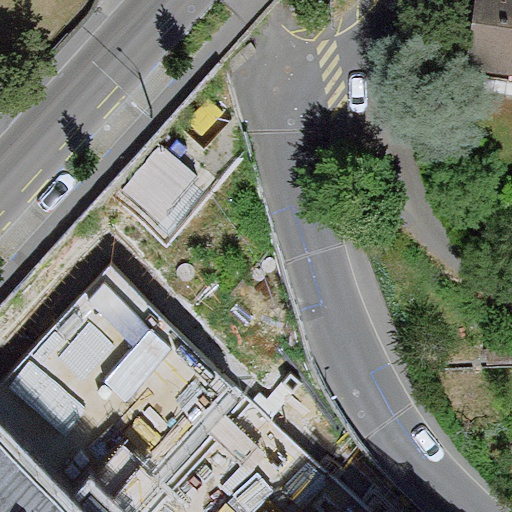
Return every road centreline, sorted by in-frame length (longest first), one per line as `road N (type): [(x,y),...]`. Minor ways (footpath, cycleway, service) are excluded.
road 1 (residential): [(292,120),(334,315),(423,473),(469,511)]
road 2 (secondary): [(0,189),(172,0)]
road 3 (residential): [(170,0),(292,120)]
road 4 (residential): [(371,0),(292,120)]
